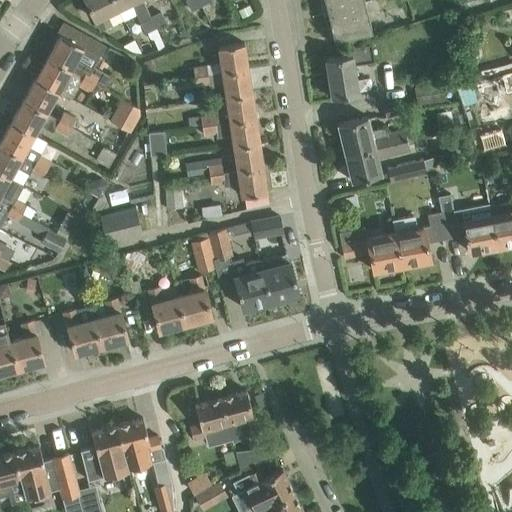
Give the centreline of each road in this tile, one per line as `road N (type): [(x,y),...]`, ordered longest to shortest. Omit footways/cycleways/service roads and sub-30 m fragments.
road 1 (residential): [(0,413),(335,324)]
road 2 (residential): [(335,324),(275,0)]
road 3 (residential): [(335,324),(511,289)]
